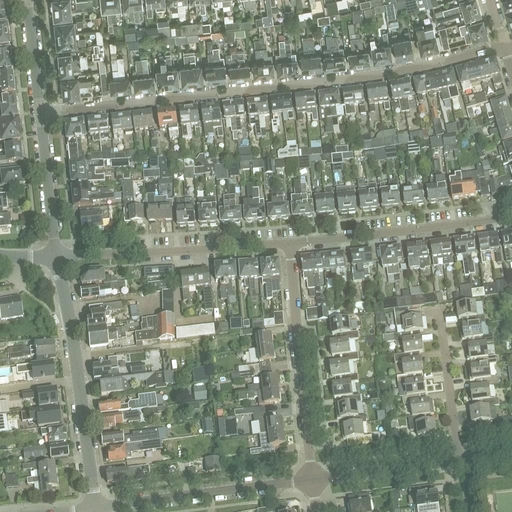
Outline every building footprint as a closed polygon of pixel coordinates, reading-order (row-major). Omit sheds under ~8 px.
[(99,5),(98,0),(92,0),(93,0),(76,2),(75,0),(52,0),(52,1),(52,2),(51,2),(52,6),(53,6),(53,10),(83,7),(93,6),(99,5)] [(101,0),(102,11),(107,11),(108,24),(113,24),(110,4),(111,3),(110,0),(101,0)] [(110,0),(111,3),(110,4),(113,24),(117,23),(115,10),(121,9),(119,0),(110,0)] [(123,0),(124,9),(128,9),(130,22),(135,21),(133,1),(134,1),(133,0),(123,0)] [(133,0),(134,1),(133,1),(135,21),(140,21),(139,12),(143,12),(142,7),(143,7),(141,0),(133,0)] [(152,16),(151,11),(151,4),(155,4),(154,0),(145,0),(147,17),(152,16)] [(154,0),(155,4),(156,10),(165,10),(164,0),(154,0)] [(167,0),(169,9),(171,9),(171,12),(178,11),(177,0),(167,0)] [(177,0),(178,11),(183,11),(183,8),(187,7),(186,0),(177,0)] [(190,0),(191,1),(195,1),(197,14),(201,13),(199,0),(190,0)] [(396,1),(394,2),(396,9),(406,6),(404,0),(399,0),(396,1)] [(404,0),(406,6),(407,10),(418,8),(415,0),(404,0)] [(417,0),(419,7),(424,5),(425,8),(432,6),(430,0),(417,0)] [(442,10),(434,12),(436,17),(478,5),(476,1),(478,1),(477,0),(459,0),(461,5),(442,10)] [(511,0),(503,0),(504,2),(503,3),(504,5),(505,6),(506,8),(511,6),(511,0)] [(326,3),(327,7),(329,15),(338,13),(336,1),(326,3)] [(347,3),(337,5),(338,12),(348,10),(347,3)] [(479,9),(478,5),(436,17),(437,22),(445,20),(458,16),(459,21),(481,15),(480,13),(481,13),(480,9),(479,9)] [(93,6),(83,7),(53,10),(53,14),(52,14),(53,17),(54,18),(54,20),(71,18),(71,13),(94,10),(93,6)] [(365,15),(374,14),(373,6),(364,8),(365,15)] [(312,18),(317,17),(322,16),(324,15),(323,8),(316,10),(311,11),(312,18)] [(309,9),(303,12),(306,18),(312,16),(309,9)] [(285,11),(287,22),(291,21),(293,21),(291,10),(285,11)] [(329,15),(324,15),(322,16),(323,24),(330,23),(330,21),(329,15)] [(461,35),(464,34),(470,32),(486,27),(484,22),(483,22),(482,19),(459,26),(459,28),(461,35)] [(55,24),(56,35),(74,34),(74,27),(83,26),(83,21),(55,24)] [(239,21),(225,23),(226,30),(240,28),(239,21)] [(291,21),(287,22),(283,23),(284,30),(292,29),(291,21)] [(198,33),(204,33),(203,24),(202,24),(202,22),(191,23),(192,34),(198,33)] [(181,35),(182,35),(192,34),(191,23),(180,25),(181,35)] [(355,65),(359,64),(355,38),(353,24),(348,25),(352,53),(347,54),(349,65),(350,65),(352,66),(354,66),(355,65)] [(175,36),(181,35),(180,25),(169,26),(170,36),(175,36)] [(0,37),(8,36),(7,33),(9,31),(8,29),(7,28),(7,26),(0,26),(0,37)] [(159,37),(163,37),(170,36),(169,26),(158,27),(159,37)] [(429,51),(426,37),(424,29),(423,26),(415,28),(417,38),(420,53),(422,53),(423,54),(427,53),(427,52),(429,51)] [(159,37),(158,27),(147,28),(148,39),(151,38),(156,38),(159,37)] [(424,29),(426,37),(429,51),(431,51),(432,52),(435,51),(436,50),(438,49),(433,27),(429,27),(424,29)] [(470,32),(464,34),(464,36),(466,43),(486,37),(487,33),(486,27),(470,32)] [(136,35),(137,40),(139,40),(144,39),(148,39),(147,28),(136,30),(136,35)] [(438,31),(440,39),(446,38),(447,37),(445,29),(438,31)] [(222,31),(223,37),(223,41),(234,40),(234,38),(233,30),(225,31),(222,31)] [(406,39),(401,40),(404,57),(406,57),(408,58),(410,57),(411,56),(414,55),(409,31),(404,32),(406,39)] [(125,41),(127,41),(136,40),(135,32),(125,33),(125,41)] [(384,42),(379,43),(382,61),(384,61),(385,62),(388,61),(389,60),(391,59),(387,32),(382,33),(384,42)] [(75,40),(74,34),(56,35),(57,47),(85,44),(84,39),(75,40)] [(323,50),(324,57),(325,68),(327,68),(328,69),(331,69),(332,67),(335,67),(331,37),(331,34),(325,35),(327,49),(323,50)] [(398,58),(399,59),(402,59),(403,57),(404,57),(401,40),(397,41),(396,34),(391,35),(396,59),(398,58)] [(8,40),(8,36),(0,37),(0,47),(9,46),(9,45),(10,44),(10,40),(8,40)] [(313,37),(307,38),(311,70),(314,69),(316,70),(319,70),(320,69),(321,69),(320,54),(315,55),(313,37)] [(335,37),(331,37),(335,67),(338,67),(339,68),(343,67),(344,66),(345,66),(343,48),(338,49),(337,38),(335,37)] [(361,37),(355,38),(359,64),(362,64),(363,65),(367,64),(367,63),(369,63),(367,51),(363,52),(361,37)] [(375,44),(374,39),(374,37),(369,38),(373,62),(375,62),(376,63),(379,62),(380,61),(382,61),(379,43),(375,44)] [(311,70),(307,38),(302,38),(304,56),(300,57),(301,71),(303,71),(304,72),(307,71),(308,70),(311,70)] [(449,48),(446,38),(440,39),(443,50),(449,48)] [(216,80),(213,53),(212,47),(212,40),(206,41),(209,65),(204,66),(206,83),(213,82),(212,80),(216,80)] [(255,76),(256,77),(259,77),(260,75),(263,75),(260,43),(260,40),(254,40),(257,63),(252,64),(254,76),(255,76)] [(278,41),(279,47),(279,54),(275,55),(277,73),(279,73),(280,74),(283,74),(284,73),(287,72),(284,46),(284,43),(284,40),(278,41)] [(266,42),(260,43),(263,75),(267,74),(268,76),(271,75),(272,74),(274,74),(272,62),(271,55),(267,55),(266,42)] [(284,43),(284,46),(287,72),(291,72),(292,73),(295,73),(296,71),(297,71),(295,53),(291,53),(289,42),(284,43)] [(92,61),(95,61),(105,60),(103,44),(97,45),(93,45),(94,53),(92,53),(92,61)] [(212,47),(213,53),(216,80),(219,80),(219,81),(226,80),(223,57),(219,58),(217,46),(212,47)] [(57,55),(57,61),(58,60),(59,65),(87,62),(86,56),(75,57),(75,51),(70,52),(70,48),(57,49),(58,55),(57,55)] [(164,49),(165,55),(168,86),(172,85),(173,86),(177,86),(177,85),(178,85),(176,68),(172,69),(170,55),(169,55),(168,48),(164,49)] [(0,61),(10,60),(10,56),(11,56),(11,51),(9,51),(9,50),(0,51),(0,61)] [(194,52),(188,53),(192,83),(197,82),(197,84),(201,83),(201,82),(202,82),(200,66),(195,66),(194,52)] [(243,52),(237,53),(240,78),(242,77),(243,79),(249,78),(248,76),(249,76),(248,64),(244,64),(243,52)] [(188,83),(192,83),(188,53),(183,53),(185,68),(180,68),(182,84),(183,84),(183,85),(188,85),(188,83)] [(240,78),(237,53),(231,54),(232,66),(228,66),(230,79),(231,79),(231,80),(237,79),(236,78),(240,78)] [(159,87),(159,88),(164,87),(164,86),(168,86),(165,55),(159,56),(161,70),(156,71),(158,87),(159,87)] [(117,57),(117,59),(120,91),(124,91),(125,92),(128,91),(129,90),(130,90),(129,78),(124,78),(122,56),(117,57)] [(113,93),(116,93),(117,91),(120,91),(117,59),(111,60),(113,80),(109,80),(110,92),(112,92),(113,93)] [(146,59),(141,60),(144,88),(147,88),(149,89),(152,89),(152,87),(154,87),(152,75),(148,76),(146,59)] [(0,71),(12,70),(12,69),(13,69),(12,63),(11,63),(10,60),(0,61),(0,71)] [(106,71),(105,60),(95,61),(96,66),(99,66),(99,72),(106,71)] [(141,89),(144,88),(141,60),(135,60),(136,70),(132,72),(134,89),(136,89),(137,90),(140,90),(141,89)] [(487,63),(491,78),(494,86),(503,83),(496,62),(495,61),(493,61),(492,60),(489,61),(489,63),(487,63)] [(87,68),(87,62),(59,65),(59,68),(58,68),(59,74),(60,74),(60,75),(78,73),(80,68),(87,68)] [(481,65),(477,66),(475,67),(477,74),(479,73),(482,83),(490,80),(489,78),(491,78),(487,63),(486,63),(484,63),(482,63),(481,65)] [(468,69),(466,69),(470,84),(472,83),(473,86),(482,83),(479,73),(477,74),(475,67),(472,67),(471,66),(468,67),(468,69)] [(463,69),(460,69),(460,71),(457,72),(463,92),(472,90),(470,84),(466,69),(464,70),(463,69)] [(450,101),(459,98),(453,73),(451,73),(450,72),(446,73),(446,75),(444,75),(448,90),(450,101)] [(0,79),(0,85),(13,84),(13,80),(14,80),(13,75),(12,75),(12,74),(0,75),(0,79)] [(442,74),(438,75),(438,77),(432,78),(434,86),(436,85),(439,95),(441,94),(443,102),(450,101),(448,90),(444,75),(443,75),(442,74)] [(91,80),(78,82),(77,77),(60,79),(60,81),(59,81),(60,85),(61,86),(61,89),(91,86),(91,80)] [(429,97),(439,95),(436,85),(434,86),(432,78),(429,79),(428,77),(424,78),(424,80),(423,80),(426,95),(428,95),(429,97)] [(426,95),(423,80),(421,81),(420,79),(416,80),(416,82),(414,82),(419,103),(423,102),(422,96),(426,95)] [(404,84),(400,84),(405,113),(410,112),(407,100),(413,99),(410,83),(409,83),(408,82),(404,82),(404,84)] [(13,88),(13,84),(0,85),(0,95),(14,94),(14,92),(15,92),(15,87),(13,88)] [(401,114),(405,113),(400,84),(397,85),(396,84),(392,85),(392,86),(390,86),(393,102),(399,102),(401,114)] [(92,90),(91,86),(61,89),(62,92),(61,93),(61,96),(62,97),(63,99),(80,97),(79,92),(92,90)] [(382,86),(376,87),(379,103),(383,102),(384,112),(389,111),(386,87),(382,87),(382,86)] [(374,103),(379,103),(376,87),(370,88),(371,89),(367,90),(370,114),(375,113),(374,103)] [(346,117),(351,116),(356,115),(355,106),(353,90),(346,91),(346,92),(343,93),(346,117)] [(358,90),(353,90),(355,106),(359,105),(360,115),(366,114),(363,90),(358,91),(358,90)] [(332,94),(329,94),(333,126),(333,128),(339,127),(338,121),(344,117),(343,107),(340,108),(339,93),(338,93),(336,92),(333,93),(332,94)] [(496,95),(498,100),(507,98),(505,92),(496,95)] [(326,120),(327,127),(333,126),(329,94),(326,95),(324,93),(321,94),(320,95),(319,95),(321,110),(319,110),(320,121),(326,120)] [(307,97),(305,97),(307,111),(308,117),(312,116),(313,122),(318,122),(315,96),(311,96),(311,95),(306,96),(307,97)] [(487,103),(486,98),(485,95),(475,98),(476,102),(477,107),(487,104),(487,103)] [(496,95),(486,98),(487,103),(497,100),(496,95)] [(304,96),(299,96),(299,98),(295,98),(298,122),(303,122),(302,112),(307,111),(305,97),(304,97),(304,96)] [(0,109),(16,108),(15,104),(16,104),(16,99),(15,99),(15,98),(0,99),(0,109)] [(274,125),(272,125),(273,134),(278,133),(277,128),(280,128),(278,114),(283,114),(281,98),(275,99),(275,100),(271,101),(274,125)] [(287,98),(281,98),(283,114),(288,113),(288,121),(294,121),(291,99),(287,99),(287,98)] [(266,138),(265,130),(264,117),(269,116),(268,101),(266,101),(266,100),(262,100),(262,102),(258,102),(262,138),(266,138)] [(508,107),(509,106),(508,103),(507,102),(506,100),(486,107),(488,115),(494,113),(509,109),(508,107)] [(253,103),(253,101),(248,102),(248,103),(247,103),(250,127),(255,126),(256,139),(262,138),(258,102),(253,103)] [(469,103),(470,105),(465,107),(466,109),(477,106),(475,101),(469,103)] [(238,104),(234,105),(237,133),(242,132),(240,119),(245,119),(243,104),(242,104),(242,103),(238,103),(238,104)] [(237,133),(234,105),(229,105),(229,104),(224,105),(224,106),(225,121),(230,120),(232,133),(233,133),(234,141),(238,141),(237,133)] [(217,107),(217,105),(211,106),(213,125),(213,130),(218,129),(219,138),(223,138),(220,106),(217,107)] [(213,130),(213,125),(211,106),(204,107),(204,108),(202,108),(205,139),(208,138),(208,136),(214,135),(213,130)] [(16,112),(16,108),(0,109),(0,115),(1,115),(2,119),(17,118),(17,117),(18,117),(17,112),(16,112)] [(195,108),(189,109),(191,127),(195,127),(196,137),(201,136),(198,109),(196,109),(195,108)] [(189,109),(182,109),(182,111),(180,111),(183,139),(185,138),(185,140),(192,140),(191,127),(189,109)] [(509,110),(509,109),(494,113),(488,115),(487,115),(489,121),(494,119),(495,123),(495,125),(511,120),(510,115),(511,113),(511,111),(509,110)] [(169,112),(167,112),(169,130),(178,130),(176,111),(173,112),(173,110),(169,111),(169,112)] [(169,130),(167,112),(165,112),(165,111),(161,112),(161,113),(158,113),(160,131),(169,130)] [(148,115),(147,113),(142,114),(144,132),(149,131),(149,132),(154,131),(152,114),(148,115)] [(142,114),(137,114),(137,116),(133,116),(135,133),(139,133),(139,132),(144,132),(142,114)] [(123,133),(121,117),(119,118),(118,116),(115,117),(114,118),(112,118),(115,140),(123,139),(123,133)] [(122,117),(121,117),(123,133),(125,132),(125,134),(133,133),(131,116),(128,117),(126,116),(123,116),(122,117)] [(110,134),(108,119),(107,119),(106,118),(102,118),(102,119),(99,120),(101,143),(110,142),(110,134)] [(479,129),(477,121),(476,118),(470,120),(472,131),(479,129)] [(93,136),(93,138),(93,144),(101,143),(99,120),(96,120),(94,119),(90,119),(89,121),(88,121),(90,137),(93,136)] [(78,122),(75,122),(79,162),(85,161),(84,153),(83,153),(81,139),(86,139),(84,121),(82,122),(82,120),(77,121),(78,122)] [(511,120),(495,125),(497,130),(490,133),(491,137),(500,134),(511,130),(511,120)] [(67,136),(66,136),(67,136),(68,148),(67,148),(68,153),(69,152),(70,162),(69,162),(69,163),(79,162),(75,122),(73,123),(73,121),(68,122),(68,123),(67,123),(66,126),(66,127),(64,127),(65,135),(67,135),(67,136)] [(0,142),(1,142),(1,143),(19,141),(17,122),(0,123),(0,142)] [(467,123),(457,125),(459,131),(469,129),(467,123)] [(511,130),(500,134),(501,138),(496,140),(497,145),(511,140),(511,130)] [(423,141),(422,133),(422,132),(410,135),(411,144),(418,142),(423,141)] [(455,147),(453,136),(442,137),(443,149),(455,147)] [(441,137),(429,139),(431,151),(443,149),(441,137)] [(384,139),(385,148),(395,147),(393,138),(384,139)] [(374,150),(375,150),(383,149),(385,148),(384,139),(371,141),(371,142),(373,150),(374,150)] [(428,141),(420,142),(421,150),(429,149),(428,141)] [(482,141),(474,144),(477,153),(484,150),(482,141)] [(373,150),(371,142),(359,143),(360,152),(364,151),(373,150)] [(418,142),(411,144),(408,144),(409,155),(420,154),(418,142)] [(501,157),(507,156),(511,153),(511,144),(498,149),(500,153),(501,157)] [(5,156),(21,155),(21,153),(22,152),(21,149),(20,147),(20,146),(4,147),(4,148),(0,147),(0,152),(5,152),(5,156)] [(395,147),(385,148),(386,155),(396,154),(395,147)] [(298,158),(297,148),(287,149),(287,153),(288,159),(298,158)] [(374,150),(375,156),(375,157),(386,155),(385,148),(383,149),(375,150),(374,150)] [(360,152),(354,153),(355,160),(365,159),(365,158),(364,152),(364,151),(360,152)] [(91,154),(91,161),(91,162),(102,161),(102,154),(102,153),(91,154)] [(511,153),(507,156),(501,157),(504,166),(511,163),(511,153)] [(343,161),(342,154),(337,155),(336,155),(332,155),(331,155),(332,165),(332,166),(343,165),(343,161)] [(21,155),(5,156),(6,160),(0,160),(0,164),(0,165),(7,164),(7,165),(22,163),(22,162),(23,160),(22,157),(21,157),(21,155)] [(332,165),(331,155),(328,155),(324,156),(320,156),(321,163),(327,162),(327,165),(332,165)] [(165,180),(173,180),(173,170),(167,171),(166,158),(160,158),(161,180),(165,180)] [(159,159),(150,159),(150,171),(159,170),(159,159)] [(189,163),(185,164),(186,169),(187,169),(194,168),(196,168),(195,162),(195,159),(189,160),(189,163)] [(286,160),(286,161),(287,169),(298,168),(297,159),(286,160)] [(122,160),(115,160),(111,161),(112,167),(112,168),(122,168),(122,160)] [(274,164),(274,162),(273,161),(263,162),(263,169),(264,174),(275,173),(275,171),(274,164)] [(253,170),(263,169),(263,162),(253,163),(253,170)] [(275,170),(286,170),(286,162),(274,162),(275,170)] [(488,162),(482,164),(483,172),(490,170),(488,162)] [(71,173),(72,175),(87,174),(95,173),(95,169),(104,168),(104,163),(71,165),(71,167),(70,168),(70,173),(71,173)] [(217,166),(215,166),(215,173),(228,172),(227,165),(218,166),(217,166)] [(230,165),(230,178),(240,177),(239,165),(230,165)] [(439,165),(434,165),(436,180),(439,202),(442,202),(442,204),(449,203),(447,187),(446,178),(440,179),(440,173),(441,171),(440,167),(439,166),(439,165)] [(215,176),(215,173),(215,166),(207,167),(205,167),(205,173),(211,173),(211,177),(215,176)] [(21,171),(18,172),(10,173),(9,167),(0,167),(0,178),(1,179),(2,188),(23,185),(23,184),(25,184),(24,177),(22,178),(21,171)] [(204,167),(196,168),(194,168),(194,176),(204,175),(204,167)] [(486,189),(487,185),(486,181),(483,174),(482,168),(477,169),(477,173),(480,190),(486,189)] [(511,169),(511,170),(511,173),(511,175),(498,179),(499,184),(511,180),(511,169)] [(183,170),(173,171),(174,178),(184,177),(183,170)] [(159,171),(144,171),(144,179),(160,178),(159,171)] [(411,206),(415,205),(412,182),(411,172),(406,173),(408,189),(403,189),(405,206),(407,206),(408,207),(411,207),(411,206)] [(95,173),(87,174),(72,175),(72,177),(71,177),(71,182),(72,182),(72,184),(105,182),(104,176),(95,177),(95,173)] [(480,190),(477,173),(461,175),(465,199),(476,197),(476,193),(480,193),(480,190)] [(452,200),(465,199),(461,175),(455,176),(456,180),(450,181),(452,200)] [(389,184),(390,191),(392,209),(399,208),(399,207),(401,207),(398,177),(394,177),(394,180),(393,182),(389,182),(389,184)] [(490,181),(492,196),(500,195),(499,190),(511,186),(511,180),(499,184),(498,179),(490,181)] [(299,217),(303,217),(300,186),(300,180),(294,180),(296,199),(291,199),(293,218),(295,218),(295,219),(299,219),(299,217)] [(435,203),(439,202),(436,180),(431,180),(432,186),(431,186),(431,189),(427,190),(429,204),(431,203),(432,204),(435,204),(435,203)] [(363,212),(370,211),(368,194),(364,194),(363,181),(358,182),(361,211),(363,211),(363,212)] [(415,205),(418,205),(419,206),(422,205),(423,204),(425,204),(423,187),(417,188),(417,182),(412,182),(415,205)] [(122,183),(123,200),(125,223),(131,223),(144,223),(143,209),(135,209),(134,200),(133,200),(132,183),(122,183)] [(385,210),(392,209),(390,191),(386,191),(385,184),(381,185),(383,209),(385,208),(385,210)] [(244,203),(245,222),(247,222),(248,223),(251,223),(252,221),(255,221),(253,193),(253,190),(253,189),(253,185),(247,185),(247,189),(247,195),(248,202),(244,203)] [(377,185),(372,186),(368,186),(368,194),(370,211),(377,211),(377,210),(379,209),(377,185)] [(311,216),(313,216),(311,194),(307,194),(306,186),(300,186),(303,217),(307,217),(308,218),(311,218),(311,216)] [(108,189),(108,190),(90,192),(90,187),(73,189),(73,190),(72,190),(72,195),(74,195),(74,199),(114,195),(114,189),(108,189)] [(347,196),(348,214),(354,213),(354,212),(357,212),(355,187),(350,188),(351,195),(347,196)] [(348,214),(347,196),(346,188),(337,189),(339,214),(341,213),(341,214),(348,214)] [(258,189),(253,190),(253,193),(255,221),(258,221),(260,222),(263,221),(264,220),(265,220),(264,200),(259,200),(259,195),(258,189)] [(324,191),(325,198),(327,216),(333,215),(333,214),(335,214),(333,190),(324,191)] [(320,217),(327,216),(325,198),(320,199),(320,191),(315,191),(317,216),(319,215),(320,217)] [(276,220),(280,219),(277,193),(272,193),(273,208),(268,208),(269,220),(271,220),(272,221),(274,221),(276,220)] [(283,193),(277,193),(280,219),(283,219),(284,220),(286,220),(288,218),(289,218),(288,206),(284,207),(283,193)] [(115,200),(114,195),(74,199),(74,203),(73,203),(74,208),(75,208),(75,209),(92,207),(91,202),(105,201),(109,200),(115,200)] [(149,222),(161,222),(159,198),(155,198),(154,195),(147,195),(148,209),(149,222)] [(235,196),(229,197),(231,223),(235,223),(236,224),(239,223),(240,222),(241,222),(240,210),(236,211),(235,196)] [(167,197),(159,198),(161,222),(173,221),(172,208),(173,208),(173,201),(167,201),(167,197)] [(228,223),(231,223),(229,197),(224,197),(224,205),(220,205),(220,212),(221,224),(223,224),(224,224),(227,224),(228,223)] [(207,198),(207,200),(207,207),(209,224),(210,224),(210,226),(215,225),(215,224),(217,224),(215,199),(207,198)] [(186,209),(187,226),(188,226),(188,227),(193,227),(193,226),(196,225),(194,200),(190,201),(190,209),(186,209)] [(209,224),(207,207),(207,200),(198,200),(200,225),(202,225),(202,226),(207,226),(207,224),(209,224)] [(187,226),(186,209),(185,201),(176,202),(178,227),(180,227),(180,228),(185,228),(185,226),(187,226)] [(103,224),(102,221),(110,221),(108,207),(95,209),(95,215),(82,217),(83,230),(91,229),(91,234),(93,235),(102,234),(103,232),(103,228),(103,224)] [(1,211),(0,210),(0,220),(10,219),(10,214),(2,215),(1,211)] [(30,216),(20,216),(21,227),(31,226),(30,216)] [(510,251),(511,251),(511,249),(511,248),(511,232),(506,234),(506,235),(503,235),(507,263),(511,262),(510,251)] [(495,235),(489,236),(491,251),(495,251),(495,254),(497,253),(498,265),(503,264),(502,259),(499,236),(495,237),(495,235)] [(489,236),(483,237),(483,238),(479,239),(482,264),(487,264),(486,255),(491,254),(491,251),(489,236)] [(465,240),(469,269),(469,274),(470,275),(475,275),(474,269),(473,256),(477,256),(475,239),(474,239),(473,238),(470,238),(470,240),(465,240)] [(469,274),(469,269),(465,240),(462,241),(461,240),(457,240),(457,241),(455,242),(457,258),(463,257),(464,270),(465,274),(469,274)] [(447,241),(441,242),(443,258),(447,257),(447,259),(449,259),(450,265),(454,265),(451,242),(447,243),(447,241)] [(439,266),(439,265),(438,260),(440,260),(439,258),(443,258),(441,242),(435,243),(435,244),(431,244),(434,267),(439,266)] [(417,245),(419,261),(420,269),(422,271),(425,270),(425,268),(430,268),(427,245),(423,245),(423,244),(417,245)] [(410,270),(415,269),(420,269),(419,261),(417,245),(411,245),(411,247),(407,247),(410,270)] [(394,249),(391,249),(394,276),(399,275),(400,275),(399,261),(403,260),(401,248),(400,248),(399,247),(395,248),(394,249)] [(388,269),(388,276),(394,276),(391,249),(388,250),(386,249),(383,249),(383,250),(381,251),(383,263),(383,270),(388,269)] [(366,252),(362,253),(365,278),(370,277),(369,266),(374,266),(372,252),(371,252),(370,251),(366,251),(366,252)] [(358,253),(357,252),(354,253),(354,254),(352,254),(354,268),(358,267),(359,278),(365,278),(362,253),(358,253)] [(342,254),(339,254),(338,255),(334,256),(337,279),(347,278),(345,255),(343,255),(342,254)] [(325,256),(324,257),(325,272),(331,271),(332,280),(334,279),(337,279),(334,256),(330,256),(329,255),(326,255),(325,256)] [(323,272),(325,272),(324,257),(321,257),(320,256),(316,256),(316,257),(312,258),(315,289),(316,297),(317,310),(318,316),(307,318),(307,323),(317,322),(329,320),(329,314),(328,308),(320,309),(319,295),(320,295),(319,289),(320,289),(318,273),(323,272)] [(315,289),(312,258),(308,258),(308,257),(303,257),(304,258),(302,260),(304,281),(307,280),(308,290),(309,290),(309,297),(316,297),(315,289)] [(269,262),(271,285),(280,284),(278,262),(275,260),(271,261),(271,262),(269,262)] [(261,271),(259,271),(260,278),(262,278),(262,285),(266,285),(268,300),(272,300),(271,285),(269,262),(268,262),(267,261),(262,261),(262,262),(260,263),(261,271)] [(246,263),(245,262),(240,263),(240,264),(238,264),(239,280),(244,280),(245,289),(249,289),(247,263),(246,263)] [(249,263),(247,263),(249,289),(250,298),(256,297),(254,279),(260,278),(259,271),(257,272),(256,262),(254,263),(253,262),(249,262),(249,263)] [(228,265),(224,265),(227,297),(232,297),(231,279),(235,279),(234,264),(233,264),(233,263),(228,263),(228,265)] [(220,264),(215,264),(216,266),(215,266),(216,280),(220,280),(221,288),(220,288),(221,300),(227,300),(227,297),(224,265),(220,265),(220,264)] [(174,275),(174,267),(144,268),(144,279),(174,275)] [(104,284),(110,284),(117,283),(116,278),(110,279),(110,277),(103,278),(103,275),(103,271),(90,271),(81,281),(81,286),(85,285),(104,283),(104,284)] [(207,272),(194,273),(195,288),(205,287),(206,296),(205,296),(207,311),(213,311),(211,286),(209,287),(207,272)] [(188,289),(195,288),(194,273),(180,274),(183,302),(190,301),(188,289)] [(87,289),(80,290),(81,300),(99,298),(98,297),(104,296),(104,292),(111,291),(111,289),(118,288),(121,290),(123,290),(125,288),(124,282),(117,283),(110,284),(104,284),(104,287),(87,289)] [(147,284),(148,291),(167,289),(167,282),(161,283),(147,284)] [(508,284),(496,285),(497,296),(509,295),(508,284)] [(484,287),(484,289),(485,298),(497,296),(495,285),(484,287)] [(473,300),(485,298),(484,289),(472,291),(473,300)] [(471,290),(461,292),(462,300),(473,299),(471,290)] [(411,297),(413,307),(413,308),(425,306),(424,298),(423,296),(411,297)] [(436,296),(424,298),(425,306),(437,304),(436,296)] [(0,314),(1,320),(16,318),(23,317),(19,297),(0,300),(0,314)] [(403,298),(397,299),(398,309),(404,308),(413,307),(411,297),(403,298)] [(398,309),(397,299),(381,300),(383,311),(398,309)] [(122,303),(105,305),(102,306),(102,307),(102,306),(103,313),(90,315),(91,321),(86,321),(87,328),(105,326),(104,319),(109,319),(108,313),(123,310),(122,303)] [(481,324),(485,323),(484,316),(478,317),(476,303),(457,305),(459,320),(471,318),(472,325),(481,324)] [(405,333),(409,333),(424,331),(422,318),(410,319),(408,308),(395,310),(397,328),(404,327),(405,333)] [(274,327),(284,326),(282,313),(273,314),(274,320),(274,327)] [(385,313),(376,314),(378,324),(386,323),(385,313)] [(174,338),(173,315),(163,316),(157,317),(157,329),(158,340),(174,338)] [(252,321),(252,322),(253,330),(254,330),(264,329),(263,320),(252,321)] [(344,334),(345,341),(349,341),(359,340),(358,332),(351,333),(349,320),(331,322),(333,336),(344,334)] [(228,323),(214,325),(215,336),(221,335),(228,334),(228,323)] [(477,338),(478,345),(487,344),(495,343),(494,336),(483,337),(481,324),(472,325),(463,326),(465,340),(477,338)] [(87,328),(88,338),(126,334),(127,334),(126,328),(106,331),(105,326),(87,328)] [(142,342),(158,340),(157,329),(152,329),(153,331),(135,333),(136,347),(143,346),(142,342)] [(403,348),(404,355),(409,354),(423,352),(422,339),(410,340),(409,333),(405,333),(384,336),(385,343),(395,342),(396,349),(403,348)] [(126,340),(126,337),(126,334),(88,338),(90,348),(108,346),(107,342),(126,340)] [(270,334),(255,336),(257,350),(272,348),(270,334)] [(502,334),(500,337),(501,340),(503,342),(506,342),(509,339),(509,335),(506,334),(502,334)] [(52,341),(49,342),(34,344),(35,348),(24,349),(24,348),(9,349),(10,355),(10,356),(54,350),(52,341)] [(350,354),(349,341),(345,341),(330,343),(332,357),(344,355),(345,362),(349,362),(359,361),(358,353),(350,354)] [(489,358),(487,344),(478,345),(469,346),(471,361),(482,359),(483,366),(490,365),(497,364),(496,357),(489,358)] [(273,361),(272,348),(257,350),(249,351),(250,364),(273,361)] [(55,359),(54,350),(10,356),(10,359),(26,358),(36,357),(37,362),(55,359)] [(410,362),(409,354),(404,355),(394,356),(396,363),(403,363),(404,375),(411,375),(423,373),(421,360),(410,362)] [(92,367),(94,381),(98,380),(119,377),(116,358),(108,359),(108,365),(92,367)] [(349,362),(345,362),(336,364),(331,364),(332,378),(344,376),(345,383),(351,383),(358,382),(357,375),(350,376),(349,362)] [(35,382),(49,380),(54,379),(52,363),(16,368),(17,376),(34,374),(35,382)] [(130,367),(131,376),(145,374),(144,365),(130,367)] [(259,365),(238,368),(239,374),(260,371),(259,365)] [(490,365),(483,366),(469,368),(471,382),(485,380),(486,387),(490,387),(500,385),(499,378),(492,379),(490,365)] [(206,368),(192,370),(194,384),(208,382),(206,368)] [(231,375),(231,380),(260,377),(260,371),(239,374),(231,375)] [(166,385),(172,384),(171,373),(156,375),(122,379),(104,381),(104,385),(99,386),(101,396),(129,392),(127,383),(147,380),(148,388),(155,387),(155,390),(166,389),(166,385)] [(405,383),(407,397),(417,395),(426,394),(424,381),(412,382),(411,375),(404,375),(397,376),(398,384),(405,383)] [(249,394),(257,393),(277,390),(276,377),(261,379),(262,385),(248,386),(249,394)] [(353,396),(351,383),(345,383),(333,385),(335,399),(347,397),(348,404),(357,403),(361,403),(360,395),(353,396)] [(205,387),(193,389),(194,402),(207,400),(205,387)] [(491,400),(490,387),(486,387),(471,389),(473,402),(485,401),(486,408),(490,408),(495,407),(500,406),(499,399),(491,400)] [(55,390),(51,390),(21,394),(22,401),(37,399),(38,408),(57,406),(55,390)] [(279,403),(277,390),(257,393),(249,394),(237,395),(238,402),(254,400),(253,399),(257,398),(258,406),(264,405),(279,403)] [(121,401),(102,404),(101,404),(98,405),(98,408),(97,408),(98,414),(99,414),(103,414),(156,407),(155,394),(138,396),(139,401),(129,402),(128,404),(121,405),(121,401)] [(413,417),(423,416),(431,415),(430,401),(418,403),(417,395),(407,397),(403,397),(404,404),(411,403),(413,417)] [(357,403),(348,404),(339,406),(340,419),(352,418),(353,425),(363,424),(367,423),(366,416),(359,417),(357,403)] [(471,410),(473,423),(485,422),(485,429),(499,428),(498,420),(497,420),(495,407),(490,408),(486,408),(471,410)] [(58,411),(58,410),(21,414),(22,422),(37,420),(38,427),(60,425),(59,421),(58,421),(58,418),(60,417),(59,411),(58,411)] [(266,421),(265,413),(252,414),(253,423),(258,422),(260,435),(268,435),(283,433),(281,419),(266,421)] [(98,418),(100,430),(114,428),(114,426),(122,425),(122,423),(132,421),(131,414),(98,418)] [(437,435),(435,421),(424,423),(423,416),(413,417),(408,418),(410,432),(418,431),(419,438),(437,435)] [(227,419),(217,420),(219,439),(229,438),(227,419)] [(343,440),(347,440),(358,438),(359,446),(373,444),(372,436),(364,437),(363,424),(353,425),(341,426),(343,440)] [(65,428),(63,428),(48,430),(41,431),(41,437),(48,436),(50,444),(66,442),(65,433),(66,433),(65,428)] [(102,446),(106,446),(122,444),(123,446),(151,442),(158,441),(157,430),(134,433),(133,433),(133,434),(132,435),(131,436),(131,437),(122,438),(121,434),(105,435),(101,436),(102,446)] [(283,433),(268,435),(260,435),(259,436),(261,450),(270,449),(271,454),(270,454),(271,457),(274,457),(273,447),(284,445),(283,433)] [(162,441),(158,441),(151,442),(123,446),(118,446),(118,448),(108,449),(109,453),(108,453),(108,454),(106,454),(107,461),(109,461),(109,462),(126,460),(126,459),(131,458),(130,452),(134,452),(134,453),(163,449),(162,441)] [(66,446),(63,446),(49,448),(49,446),(25,449),(26,459),(46,457),(46,456),(48,456),(49,460),(54,460),(68,458),(68,457),(69,455),(68,453),(67,452),(66,446)] [(250,457),(270,454),(271,454),(270,449),(261,450),(249,451),(250,457)] [(205,459),(206,473),(220,472),(219,458),(205,459)] [(39,472),(40,478),(55,476),(54,464),(44,465),(37,466),(37,464),(22,465),(23,471),(32,470),(32,473),(39,472)] [(126,472),(106,474),(107,484),(127,481),(127,483),(138,482),(137,472),(140,472),(139,468),(126,470),(126,472)] [(2,482),(5,482),(6,489),(18,488),(17,475),(2,477),(2,482)] [(57,488),(55,476),(40,478),(33,478),(26,479),(27,485),(40,483),(41,490),(42,497),(51,495),(50,489),(57,488)] [(414,489),(409,489),(409,496),(415,495),(417,510),(437,507),(437,506),(436,507),(433,486),(425,487),(414,489)] [(391,492),(392,502),(398,501),(400,501),(399,491),(399,490),(391,491),(391,492)] [(348,511),(369,511),(367,495),(357,496),(358,503),(348,504),(348,511)]
